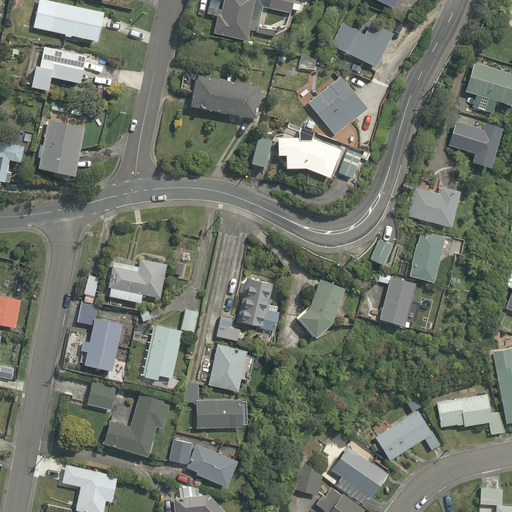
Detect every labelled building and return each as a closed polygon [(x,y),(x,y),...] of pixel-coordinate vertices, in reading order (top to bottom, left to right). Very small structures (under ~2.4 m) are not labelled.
[(105,12),(53,0),(37,0),(31,29),(98,44),(105,12)] [(257,0),(225,0),(223,11),(210,8),(208,14),(218,16),(215,35),(248,42),(251,31),(256,32),(258,21),(253,20),(257,0)] [(294,0),(270,0),(269,5),(293,11),(294,0)] [(375,0),(394,9),(398,0),(375,0)] [(342,24),(331,46),(377,69),(394,34),(371,23),(365,36),(342,24)] [(87,56),(43,47),(38,67),(35,67),(31,88),(49,92),(51,79),(80,86),(87,56)] [(511,74),(475,63),(466,92),(477,96),(473,108),(493,114),(497,102),(511,106),(511,74)] [(197,76),(191,108),(257,120),(263,88),(197,76)] [(341,78),(309,103),(335,137),(368,110),(341,78)] [(75,175),(84,127),(77,126),(79,115),(53,110),(51,121),(48,121),(43,144),(39,143),(36,158),(41,159),(39,168),(75,175)] [(473,163),(491,169),(503,130),(486,124),(483,130),(456,122),(449,146),(476,155),(473,163)] [(331,179),(342,150),(313,139),(315,134),(290,123),(288,128),(300,133),(300,138),(279,139),(279,157),(287,157),(287,170),(307,169),(331,179)] [(266,169),(273,141),(260,137),(253,165),(266,169)] [(22,166),(26,147),(0,141),(0,182),(9,184),(12,173),(7,172),(9,164),(22,166)] [(363,156),(348,150),(339,173),(353,179),(363,156)] [(453,229),(462,193),(443,188),(443,189),(440,188),(438,195),(414,187),(406,216),(453,229)] [(478,191),(472,189),(467,203),(474,205),(478,191)] [(435,284),(447,238),(422,231),(418,245),(417,245),(412,265),(413,265),(410,277),(435,284)] [(384,266),(393,246),(380,240),(371,260),(384,266)] [(138,265),(113,260),(108,286),(110,286),(109,295),(140,301),(142,293),(159,296),(167,263),(140,257),(138,265)] [(511,258),(502,284),(511,287),(511,258)] [(181,275),(184,265),(175,262),(173,273),(181,275)] [(94,294),(99,275),(88,272),(83,291),(85,291),(94,294)] [(389,284),(391,275),(380,272),(378,281),(389,284)] [(246,275),(236,320),(275,328),(279,309),(276,309),(277,304),(268,302),(273,281),(246,275)] [(417,284),(391,278),(381,320),(405,327),(417,284)] [(460,280),(452,278),(450,284),(458,287),(460,280)] [(334,323),(346,289),(322,279),(311,308),(300,318),(317,338),(334,323)] [(92,300),(94,294),(85,291),(84,298),(92,300)] [(0,323),(15,327),(21,298),(0,293),(0,323)] [(111,369),(121,319),(98,315),(100,303),(80,299),(76,317),(92,320),(89,336),(82,335),(80,348),(86,350),(84,364),(111,369)] [(195,332),(200,312),(186,309),(181,329),(195,332)] [(144,322),(152,319),(149,310),(141,313),(144,322)] [(232,317),(220,314),(216,335),(237,339),(240,327),(230,325),(232,317)] [(184,331),(155,325),(143,376),(145,376),(145,377),(159,380),(160,375),(173,378),(184,331)] [(246,348),(215,341),(206,382),(237,389),(246,348)] [(511,348),(491,352),(503,425),(511,423),(511,348)] [(117,385),(91,379),(86,402),(111,408),(117,385)] [(197,400),(200,400),(199,384),(187,382),(183,401),(197,402),(197,400)] [(168,402),(138,393),(130,424),(109,418),(102,443),(148,456),(157,423),(162,425),(168,402)] [(436,401),(440,430),(488,425),(489,435),(501,434),(499,413),(490,414),(487,395),(436,401)] [(200,400),(197,400),(197,402),(197,428),(244,427),(243,400),(200,400)] [(427,450),(438,443),(415,407),(371,436),(387,460),(420,439),(427,450)] [(192,441),(172,438),(169,462),(188,465),(192,441)] [(388,472),(346,443),(330,467),(340,474),(334,483),(365,505),(388,472)] [(198,446),(188,471),(195,474),(195,476),(226,489),(237,462),(198,446)] [(118,471),(66,461),(62,481),(78,484),(73,509),(87,511),(103,511),(106,501),(112,502),(118,471)] [(326,475),(305,464),(292,489),(314,499),(326,475)] [(362,511),(364,509),(328,485),(315,505),(325,511),(362,511)] [(502,488),(479,487),(478,505),(501,506),(502,488)] [(224,511),(208,494),(171,500),(172,511),(224,511)]
